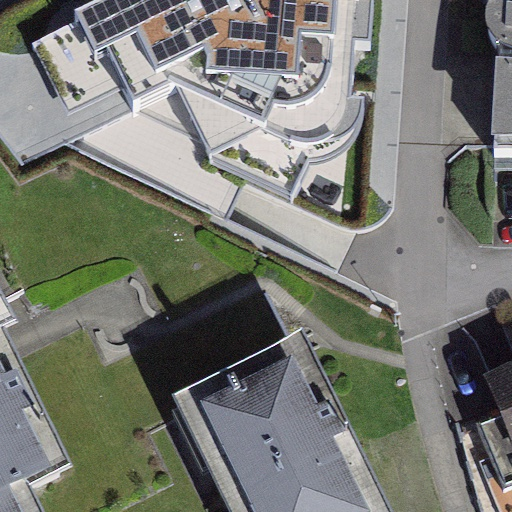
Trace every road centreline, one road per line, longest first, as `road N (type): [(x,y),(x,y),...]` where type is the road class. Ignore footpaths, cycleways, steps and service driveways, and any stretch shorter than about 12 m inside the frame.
road 1 (residential): [(411,0),(422,311)]
road 2 (residential): [(422,311),(425,378),(460,511)]
